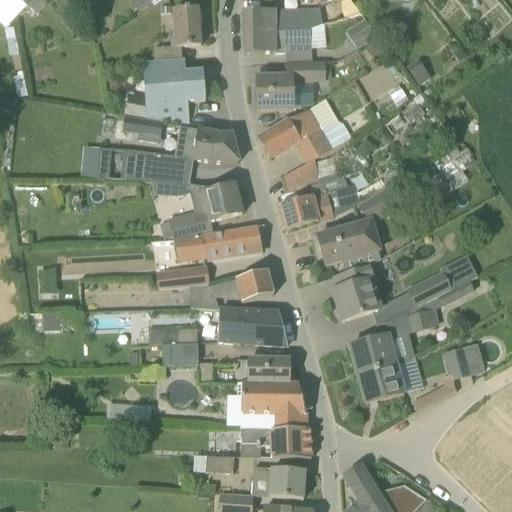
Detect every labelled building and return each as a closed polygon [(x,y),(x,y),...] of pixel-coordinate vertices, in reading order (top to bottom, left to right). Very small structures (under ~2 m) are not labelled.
[(36,0),(0,0),(0,23),(6,30),(26,10),(36,0)] [(134,0),(131,2),(138,12),(155,0),(134,0)] [(331,0),(314,0),(322,8),(331,0)] [(180,49),(200,48),(198,12),(188,13),(188,11),(184,11),(185,13),(172,14),(174,50),(153,51),(154,64),(181,62),(180,49)] [(274,35),(308,33),(322,28),(319,12),(242,14),(243,35),(274,35)] [(351,42),(357,52),(377,39),(371,29),(351,42)] [(274,35),(243,35),(243,57),(284,56),(284,50),(310,49),(308,33),(274,35)] [(142,65),(143,80),(155,83),(151,106),(145,107),(146,121),(189,129),(187,105),(205,104),(202,72),(185,74),(184,62),(181,62),(154,64),(142,65)] [(256,81),(257,105),(257,113),(293,112),(292,87),(323,86),(322,65),(284,66),(285,80),(256,81)] [(326,103),(275,132),(257,142),(269,162),(293,148),(303,166),(350,139),(341,124),(337,123),(326,103)] [(184,188),(189,189),(190,178),(193,162),(209,166),(209,167),(238,165),(231,137),(216,137),(216,136),(197,132),(179,130),(175,159),(124,152),(121,183),(152,186),(178,188),(184,189),(184,188)] [(102,152),(99,183),(111,183),(114,152),(102,152)] [(311,164),(280,182),(287,207),(278,209),(285,234),(333,221),(359,206),(354,187),(326,195),(323,184),(318,186),(311,164)] [(171,223),(175,244),(214,239),(211,225),(242,217),(234,188),(206,195),(205,190),(191,189),(189,189),(184,188),(184,189),(178,188),(181,199),(192,195),(198,216),(171,223)] [(359,212),(367,226),(400,206),(392,193),(359,212)] [(367,226),(316,240),(324,269),(340,264),(344,276),(364,270),(371,266),(378,263),(367,226)] [(205,262),(261,253),(256,231),(230,235),(230,236),(214,239),(175,244),(179,264),(205,260),(205,262)] [(410,293),(418,310),(438,299),(468,284),(478,279),(467,257),(440,271),(443,277),(410,293)] [(364,270),(344,276),(335,279),(339,292),(332,294),(341,325),(380,313),(370,282),(376,281),(371,266),(364,270)] [(208,287),(206,269),(175,272),(177,291),(191,289),(208,287)] [(191,310),(219,313),(218,313),(215,301),(238,295),(241,306),(273,298),(267,274),(211,289),(209,289),(208,287),(191,289),(191,310)] [(473,293),(468,284),(438,299),(443,309),(473,293)] [(433,314),(443,309),(438,299),(418,310),(402,317),(404,321),(407,336),(437,328),(433,314)] [(252,315),(219,313),(217,344),(284,350),(285,350),(286,349),(286,348),(278,316),(276,316),(252,315)] [(404,334),(349,349),(357,378),(395,367),(412,363),(404,334)] [(162,368),(197,368),(198,368),(198,366),(197,347),(162,347),(162,368)] [(451,383),(470,378),(463,352),(444,357),(451,383)] [(248,362),(248,386),(288,387),(288,363),(248,362)] [(198,368),(197,368),(198,385),(212,385),(212,366),(198,366),(198,368)] [(395,367),(357,378),(365,407),(403,396),(395,367)] [(306,431),(306,418),(298,387),(288,387),(248,386),(241,386),(241,416),(271,417),(271,432),(306,431)] [(309,431),(306,431),(271,432),(241,432),(240,460),(260,461),(260,449),(269,449),(269,461),(310,462),(309,431)] [(206,459),(205,475),(233,476),(234,460),(206,459)] [(411,511),(421,503),(401,491),(382,505),(375,495),(361,471),(361,470),(360,469),(343,480),(344,481),(344,480),(360,505),(364,511),(411,511)] [(305,474),(285,472),(253,470),(251,498),(303,502),(305,474)] [(219,510),(244,511),(249,511),(251,498),(220,496),(219,510)]
